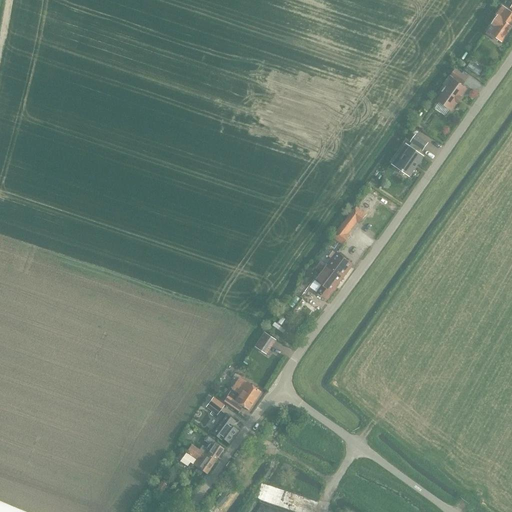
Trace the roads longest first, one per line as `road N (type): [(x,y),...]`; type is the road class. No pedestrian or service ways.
road 1 (unclassified): [(281,388),(299,351),(511,57)]
road 2 (unclassified): [(450,511),(281,388)]
road 3 (unclassified): [(186,511),(281,388)]
